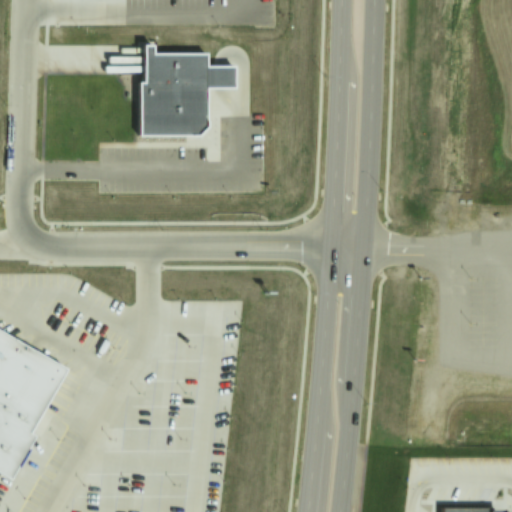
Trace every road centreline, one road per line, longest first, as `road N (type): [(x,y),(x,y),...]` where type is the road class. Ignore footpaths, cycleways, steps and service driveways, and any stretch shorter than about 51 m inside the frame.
road 1 (residential): [(21,0),(15,197),(25,238),(55,247),(365,243)]
road 2 (primary): [(342,511),(365,243),(372,0)]
road 3 (primary): [(337,0),(313,511)]
road 4 (track): [(462,0),(453,230)]
